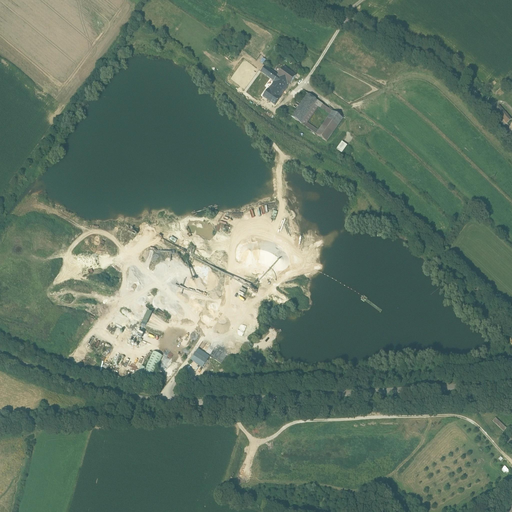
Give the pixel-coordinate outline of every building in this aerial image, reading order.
[(274,82),(269,89),(268,89),(263,97),(275,106),(280,98),(289,85),(277,76),(278,75),(265,66),(261,72),(274,82)] [(296,76),(284,67),(278,75),(277,76),(289,85),(296,76)] [(304,92),(291,110),(295,112),(308,94),(304,92)] [(295,112),(291,117),(301,124),(318,101),(308,94),(295,112)] [(318,101),(301,124),(316,135),(319,132),(307,123),(318,107),(330,115),(333,112),(318,101)] [(511,120),(501,108),(497,112),(507,123),(511,120)] [(319,132),(316,135),(327,142),(343,119),(333,112),(330,115),(319,132)] [(342,141),(336,149),(342,153),(347,145),(342,141)] [(144,326),(151,313),(146,310),(140,324),(144,326)] [(140,338),(142,334),(135,331),(131,340),(140,344),(142,340),(140,338)] [(209,357),(198,350),(194,356),(195,357),(194,359),(198,362),(197,364),(202,368),(209,357)] [(153,351),(143,375),(152,378),(161,355),(153,351)] [(119,365),(115,377),(130,382),(133,372),(141,375),(145,364),(124,357),(123,359),(120,357),(117,365),(119,365)] [(496,418),(493,421),(504,431),(507,428),(496,418)]
